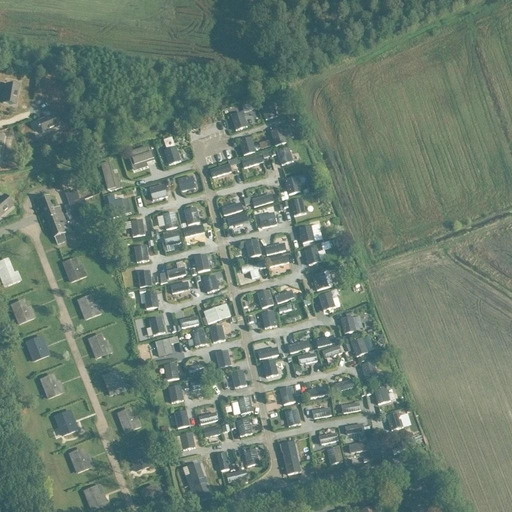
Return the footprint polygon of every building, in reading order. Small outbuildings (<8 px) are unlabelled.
[(19,88),(6,85),(3,104),(15,106),(19,88)] [(277,118),(273,102),(261,106),(265,121),(277,118)] [(247,128),(243,113),(231,117),(235,132),(247,128)] [(55,115),(38,122),(43,134),(60,127),(55,115)] [(287,144),(282,129),(270,132),(274,147),(287,144)] [(159,139),(163,150),(175,146),(171,135),(159,139)] [(256,153),(252,138),(239,142),(244,157),(256,153)] [(147,148),(131,153),(133,159),(135,166),(154,160),(152,153),(149,154),(147,148)] [(164,152),(169,167),(181,163),(176,148),(164,152)] [(289,148),(277,152),(282,166),(293,162),(289,148)] [(241,163),(243,173),(265,167),(262,157),(241,163)] [(109,165),(102,167),(108,191),(115,189),(112,177),(109,165)] [(210,171),(211,172),(213,179),(232,173),(230,165),(210,171)] [(178,181),(181,193),(195,189),(193,178),(178,181)] [(285,181),(289,196),(301,193),(297,178),(285,181)] [(150,190),(153,201),(167,198),(164,186),(150,190)] [(65,194),(69,205),(64,207),(70,222),(91,215),(85,199),(80,201),(76,190),(65,194)] [(271,196),(256,200),(253,201),(255,209),(258,208),(273,204),(271,196)] [(4,197),(0,200),(0,216),(13,207),(4,197)] [(69,233),(63,217),(59,208),(54,210),(50,197),(39,201),(54,239),(55,239),(57,245),(66,242),(64,235),(69,233)] [(114,197),(108,199),(112,219),(124,216),(121,202),(116,203),(114,197)] [(291,203),(294,217),(306,214),(302,200),(291,203)] [(241,204),(222,210),(224,218),(244,213),(241,204)] [(188,226),(200,224),(196,209),(185,212),(188,226)] [(166,231),(178,229),(175,214),(163,216),(166,231)] [(259,217),(262,229),(277,226),(274,214),(259,217)] [(229,228),(249,223),(247,215),(227,221),(229,228)] [(130,223),(133,238),(145,236),(142,221),(130,223)] [(203,226),(183,231),(185,239),(205,234),(203,226)] [(299,230),(302,245),(315,243),(311,227),(299,230)] [(166,247),(181,244),(178,232),(163,236),(166,247)] [(246,244),(249,259),(261,256),(257,241),(246,244)] [(286,252),(285,244),(266,249),(268,257),(286,252)] [(135,249),(137,264),(149,262),(147,247),(135,249)] [(305,252),(308,266),(321,263),(317,248),(305,252)] [(195,261),(197,271),(192,272),(194,277),(211,273),(207,257),(195,261)] [(290,264),(288,257),(269,260),(271,268),(290,264)] [(77,260),(74,261),(64,265),(71,283),(88,277),(83,265),(80,266),(77,260)] [(0,263),(0,276),(2,280),(5,279),(8,287),(20,282),(17,273),(13,275),(7,261),(0,263)] [(244,274),(250,273),(252,281),(260,279),(258,270),(263,269),(262,262),(242,268),(244,274)] [(169,281),(187,276),(185,269),(167,273),(169,281)] [(152,287),(150,272),(138,274),(140,289),(152,287)] [(313,278),(317,292),(329,288),(324,274),(313,278)] [(203,280),(207,294),(219,291),(215,276),(203,280)] [(188,283),(171,287),(173,295),(190,291),(188,283)] [(274,306),(269,292),(258,295),(262,310),(274,306)] [(292,292),(275,297),(277,305),(295,300),(292,292)] [(145,295),(147,310),(158,309),(156,294),(145,295)] [(319,297),(323,313),(336,309),(331,294),(319,297)] [(94,304),(91,297),(79,302),(86,320),(102,314),(98,303),(94,304)] [(19,325),(34,319),(31,311),(27,313),(23,302),(12,307),(19,325)] [(205,313),(209,325),(230,317),(226,306),(205,313)] [(274,313),(262,315),(265,330),(277,327),(274,313)] [(149,322),(153,337),(166,333),(162,318),(149,322)] [(181,329),(199,326),(198,318),(179,322),(181,329)] [(341,321),(345,335),(356,332),(353,318),(341,321)] [(222,327),(210,329),(214,344),(225,341),(222,327)] [(192,334),(195,348),(207,346),(203,331),(192,334)] [(102,336),(99,337),(90,341),(97,359),(113,353),(108,341),(105,343),(102,336)] [(334,336),(316,341),(319,350),(336,345),(334,336)] [(34,362),(49,356),(45,348),(42,350),(38,339),(26,344),(34,362)] [(357,358),(368,354),(362,340),(351,344),(357,358)] [(169,341),(155,344),(159,358),(173,354),(169,341)] [(307,341),(288,346),(290,355),(302,351),(306,350),(310,349),(307,341)] [(323,352),(326,360),(342,354),(339,346),(323,352)] [(277,348),(258,353),(259,360),(279,356),(277,348)] [(220,370),(231,367),(228,352),(216,355),(220,370)] [(316,354),(299,357),(300,365),(317,362),(316,354)] [(278,376),(275,361),(263,363),(266,378),(278,376)] [(373,363),(362,367),(366,381),(378,377),(373,363)] [(167,382),(179,380),(176,365),(164,367),(167,382)] [(205,365),(188,369),(189,377),(207,372),(205,365)] [(232,375),(235,389),(247,387),(243,372),(232,375)] [(117,373),(113,374),(104,378),(111,396),(127,390),(123,379),(119,380),(117,373)] [(48,399),(63,393),(60,386),(57,387),(52,376),(41,381),(48,399)] [(193,392),(210,388),(208,381),(191,384),(193,392)] [(335,386),(337,394),(341,393),(355,389),(352,381),(341,385),(335,386)] [(184,402),(181,387),(169,390),(172,404),(184,402)] [(309,392),(310,400),(327,396),(326,388),(309,392)] [(378,405),(390,402),(386,388),(374,391),(378,405)] [(295,403),(292,389),(280,391),(284,406),(295,403)] [(238,401),(241,416),(253,413),(250,398),(238,401)] [(342,407),(344,415),(361,411),(359,404),(342,407)] [(313,420),(331,417),(330,409),(312,412),(313,420)] [(131,410),(128,412),(119,415),(126,434),(142,427),(137,416),(134,417),(131,410)] [(297,411),(285,414),(289,428),(301,425),(297,411)] [(175,415),(178,430),(190,427),(187,413),(175,415)] [(216,413),(199,418),(200,425),(218,421),(216,413)] [(63,437),(78,431),(75,423),(71,424),(67,414),(56,418),(63,437)] [(399,415),(388,418),(392,434),(403,430),(399,415)] [(248,420),(237,423),(240,437),(252,435),(248,420)] [(363,425),(345,428),(347,435),(364,432),(363,425)] [(221,428),(204,432),(206,439),(223,435),(221,428)] [(321,437),(339,433),(338,428),(320,432),(321,437)] [(180,437),(183,451),(195,449),(192,434),(180,437)] [(336,434),(319,438),(321,446),(338,442),(336,434)] [(301,473),(298,459),(294,442),(280,445),(282,454),(283,453),(288,476),(301,473)] [(351,457),(368,453),(366,445),(349,449),(351,457)] [(339,448),(327,451),(331,466),(342,463),(339,448)] [(142,449),(139,450),(129,454),(136,472),(153,466),(148,454),(145,456),(142,449)] [(82,451),(70,455),(78,474),(93,468),(89,460),(86,461),(82,451)] [(244,453),(248,468),(259,465),(256,451),(244,453)] [(229,471),(225,454),(217,456),(221,473),(229,471)] [(397,475),(392,461),(381,465),(386,479),(397,475)] [(204,479),(199,464),(188,468),(192,482),(204,479)] [(228,484),(241,481),(242,486),(249,484),(247,479),(246,472),(227,477),(228,484)] [(355,482),(357,490),(374,485),(372,477),(355,482)] [(206,484),(194,489),(200,503),(212,498),(206,484)] [(327,497),(345,492),(342,484),(325,489),(327,497)] [(155,487),(144,491),(151,510),(166,504),(163,496),(159,498),(155,487)] [(101,499),(97,488),(85,493),(92,511),(107,505),(104,497),(101,499)] [(296,497),(298,504),(315,500),(313,493),(296,497)] [(411,511),(426,511),(423,501),(410,507),(411,511)]
